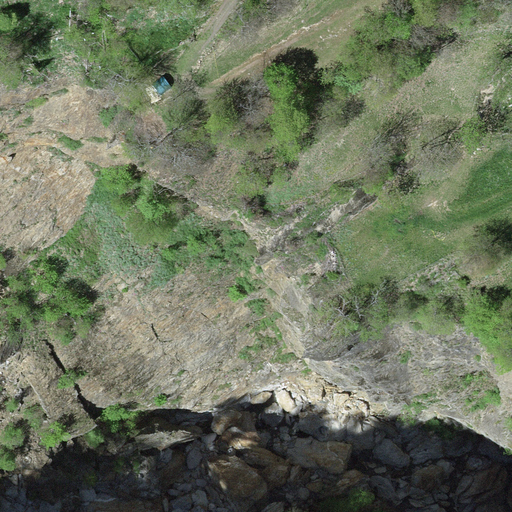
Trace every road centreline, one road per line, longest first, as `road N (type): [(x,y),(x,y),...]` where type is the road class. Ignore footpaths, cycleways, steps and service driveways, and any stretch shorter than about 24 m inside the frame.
road 1 (track): [(227,0),(185,65),(184,89),(204,97),(388,0)]
road 2 (track): [(511,72),(460,150),(374,192)]
